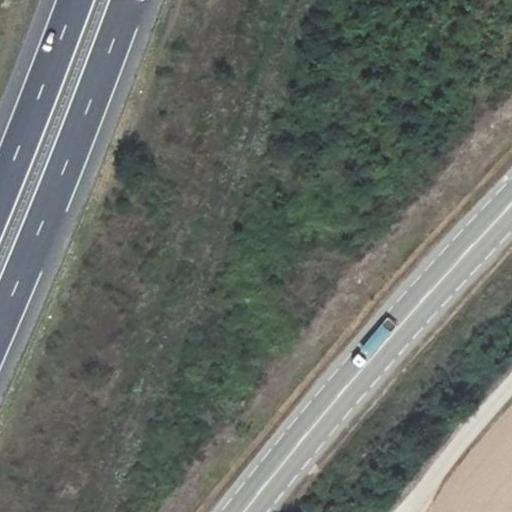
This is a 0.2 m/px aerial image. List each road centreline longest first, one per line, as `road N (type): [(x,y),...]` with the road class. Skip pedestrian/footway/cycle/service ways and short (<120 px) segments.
road 1 (secondary): [(511,204),(324,411),(247,511)]
road 2 (motorway): [(0,324),(128,0)]
road 3 (motorway): [(74,0),(0,191)]
road 4 (unclassified): [(404,511),(511,386)]
